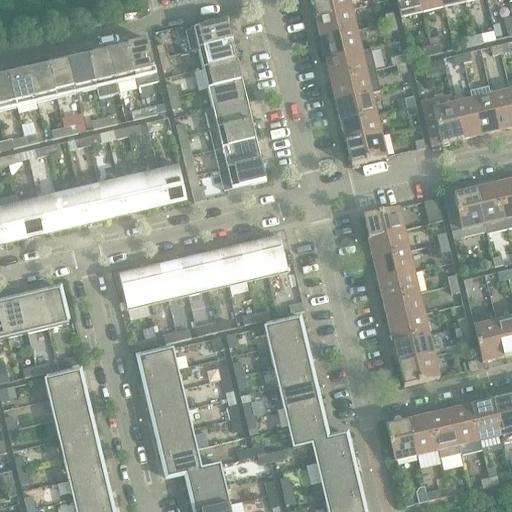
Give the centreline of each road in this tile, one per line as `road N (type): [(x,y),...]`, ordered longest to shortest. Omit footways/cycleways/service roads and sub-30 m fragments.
road 1 (residential): [(511,373),(363,407),(315,201)]
road 2 (residential): [(0,61),(257,0)]
road 3 (residential): [(144,511),(85,258)]
road 4 (residential): [(85,258),(315,201)]
road 5 (residential): [(315,201),(272,0)]
road 6 (residential): [(315,201),(511,156)]
